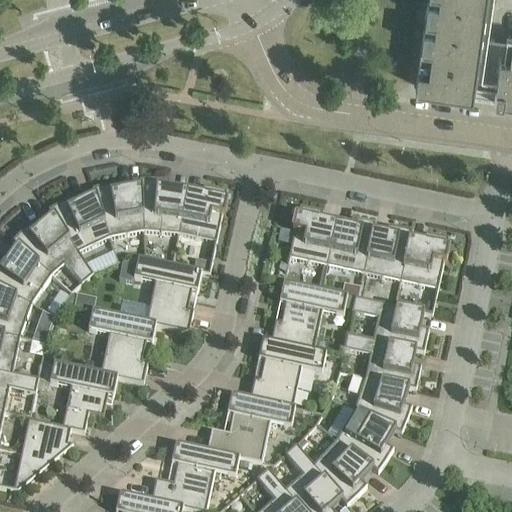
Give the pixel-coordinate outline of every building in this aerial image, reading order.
[(511,42),(511,46),(494,44),(494,40),(480,38),(485,0),(437,0),(438,1),(430,0),(427,0),(424,19),(435,20),(434,29),(423,28),(415,87),(472,95),(473,91),(494,94),(493,98),(501,99),(511,100),(511,42)] [(140,183),(140,190),(144,235),(179,238),(186,194),(169,191),(170,184),(154,183),(140,183)] [(110,242),(144,235),(140,190),(123,193),(121,185),(106,188),(97,191),(92,192),(94,199),(110,242)] [(186,194),(179,238),(217,246),(223,218),(225,218),(229,195),(227,195),(204,190),(202,198),(186,194)] [(110,242),(94,199),(78,206),(75,199),(61,206),(48,214),(52,219),(79,256),(110,242)] [(292,247),(289,261),(327,269),(336,226),(322,223),(323,215),(300,210),(298,217),(296,216),(293,232),(295,233),(295,234),(292,247)] [(12,245),(16,250),(52,279),(64,268),(82,288),(92,279),(93,278),(79,256),(52,219),(38,231),(33,224),(22,235),(15,242),(12,245)] [(350,229),(336,226),(327,269),(365,277),(374,234),(376,226),(352,221),(350,229)] [(387,237),(374,234),(365,277),(402,285),(411,242),(413,234),(389,229),(387,237)] [(281,231),(279,244),(292,247),(295,234),(281,231)] [(411,242),(402,285),(438,293),(444,265),(446,265),(450,249),(447,249),(449,242),(426,237),(424,245),(411,242)] [(52,279),(16,250),(6,264),(0,259),(0,293),(32,308),(52,279)] [(156,328),(156,329),(189,336),(194,314),(188,313),(192,294),(198,295),(202,276),(195,274),(138,262),(134,282),(155,286),(146,325),(146,326),(156,328)] [(197,262),(195,274),(202,276),(210,277),(212,265),(197,262)] [(276,325),(271,345),(314,354),(322,315),(343,319),(348,300),(284,286),(280,306),(285,307),(282,326),(276,325)] [(0,337),(20,341),(32,308),(0,293),(0,337)] [(93,314),(94,314),(97,302),(77,298),(75,310),(93,314)] [(416,354),(416,355),(424,356),(429,333),(421,331),(424,318),(432,320),(433,317),(355,301),(352,316),(378,322),(373,343),(373,344),(416,354)] [(422,308),(420,315),(431,317),(434,305),(427,304),(422,308)] [(152,347),(156,329),(156,328),(146,326),(146,325),(93,314),(88,333),(109,338),(101,377),(101,378),(118,381),(118,382),(144,388),(148,366),(142,364),(146,346),(152,347)] [(0,374),(13,377),(20,341),(0,337),(0,374)] [(370,358),(365,381),(409,392),(416,393),(421,369),(413,368),(416,355),(416,354),(373,344),(373,343),(347,338),(344,353),(370,358)] [(326,356),(314,354),(271,345),(263,343),(258,363),(264,364),(260,383),(254,381),(250,401),(293,411),(301,372),(322,376),(326,356)] [(114,400),(118,382),(118,381),(101,378),(101,377),(54,367),(50,387),(71,391),(62,430),(29,423),(14,494),(18,495),(73,449),(68,447),(71,433),(85,436),(89,416),(104,420),(108,399),(114,400)] [(39,382),(13,377),(0,374),(0,414),(4,416),(9,392),(36,397),(39,382)] [(404,408),(409,392),(365,381),(355,414),(395,434),(402,437),(404,432),(407,423),(412,410),(404,408)] [(295,411),(293,411),(250,401),(232,398),(228,417),(233,419),(230,437),(212,434),(208,454),(208,455),(239,461),(239,462),(262,467),(270,426),(291,431),(294,419),(295,411)] [(295,411),(294,419),(301,421),(302,413),(295,411)] [(387,448),(395,434),(355,414),(337,443),(372,472),(378,476),(386,464),(394,452),(387,448)] [(361,484),(372,472),(337,443),(314,468),(313,469),(342,503),(341,503),(347,509),(358,499),(367,489),(361,484)] [(156,483),(152,503),(152,504),(184,511),(183,511),(184,511),(206,511),(215,476),(236,480),(239,462),(239,461),(208,455),(208,454),(176,447),(172,467),(178,468),(174,487),(156,483)] [(302,478),(286,493),(285,494),(300,511),(331,511),(341,503),(342,503),(313,469),(314,468),(297,448),(285,458),(302,478)] [(300,511),(285,494),(286,493),(268,473),(257,483),(274,503),(263,511),(300,511)] [(152,504),(152,503),(120,496),(116,511),(183,511),(184,511),(152,504)]
